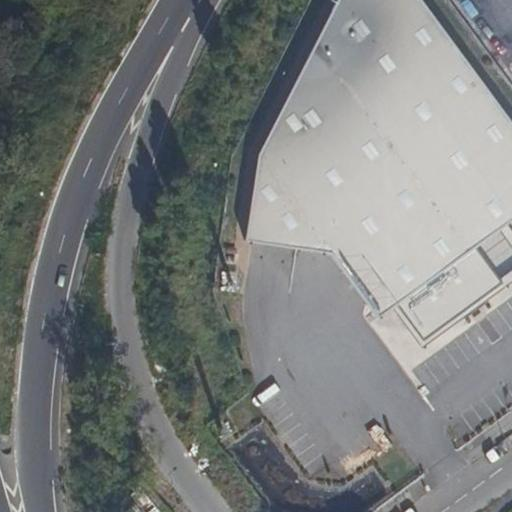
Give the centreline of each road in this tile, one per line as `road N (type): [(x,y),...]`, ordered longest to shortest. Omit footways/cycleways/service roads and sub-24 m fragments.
road 1 (motorway): [(210,511),(156,430),(122,322),(118,262),(130,198),(171,88),(159,26)]
road 2 (motorway): [(40,511),(35,369),(61,237),(159,26)]
road 3 (unknown): [(421,429),(332,334),(277,312)]
